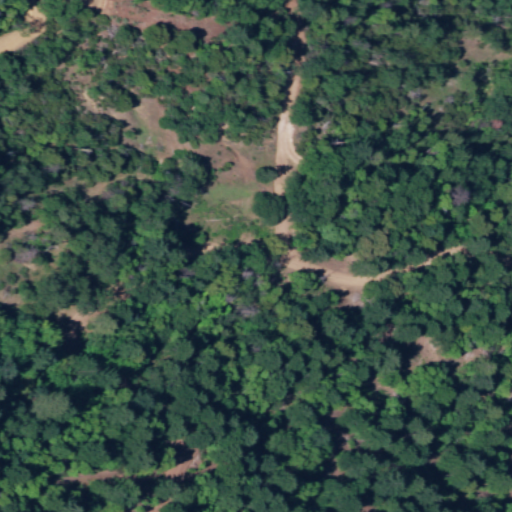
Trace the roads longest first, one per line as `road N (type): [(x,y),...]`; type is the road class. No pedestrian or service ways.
road 1 (residential): [(0,511),(23,491),(194,459),(196,426),(183,409),(90,342),(121,296),(166,265),(231,243),(348,271),(441,251),(511,260)]
road 2 (residential): [(0,43),(36,33),(47,0),(287,7),(295,99),(266,209),(265,245)]
